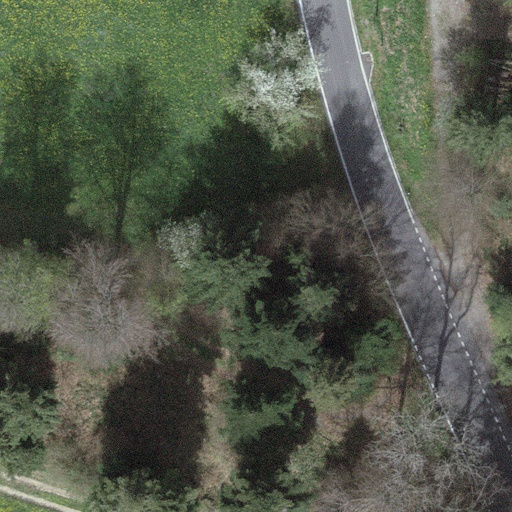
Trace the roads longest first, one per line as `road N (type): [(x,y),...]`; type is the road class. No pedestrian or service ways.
road 1 (tertiary): [(511,491),(387,205),(322,0)]
road 2 (track): [(114,511),(0,466)]
